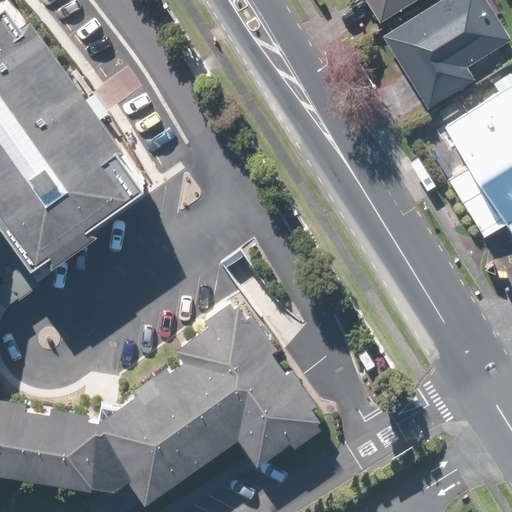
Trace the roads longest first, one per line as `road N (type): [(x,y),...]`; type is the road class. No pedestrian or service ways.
road 1 (secondary): [(511,432),(241,0)]
road 2 (residential): [(114,0),(292,272),(373,437)]
